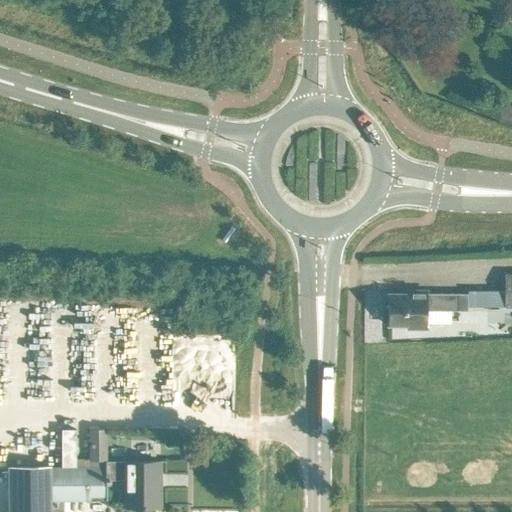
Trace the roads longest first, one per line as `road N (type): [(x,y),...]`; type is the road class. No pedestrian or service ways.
road 1 (unknown): [(0,335),(158,342),(254,428)]
road 2 (tertiary): [(271,133),(92,107)]
road 3 (tertiary): [(92,107),(261,168)]
road 4 (tertiary): [(318,511),(319,342)]
road 5 (unclassified): [(371,195),(511,202)]
road 6 (unclassified): [(511,181),(379,165)]
road 7 (tertiary): [(319,342),(333,222)]
road 8 (tertiary): [(310,223),(308,291),(319,342)]
